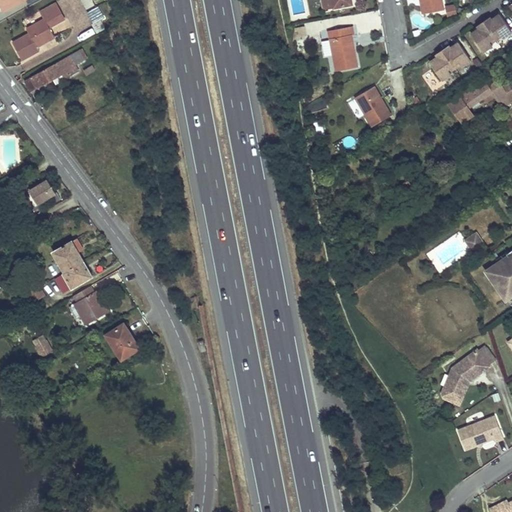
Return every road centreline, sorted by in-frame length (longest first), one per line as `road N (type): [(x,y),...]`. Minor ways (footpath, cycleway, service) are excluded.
road 1 (motorway): [(316,511),(218,0)]
road 2 (motorway): [(178,0),(276,511)]
road 3 (tertiary): [(0,79),(161,292),(201,408),(200,511)]
